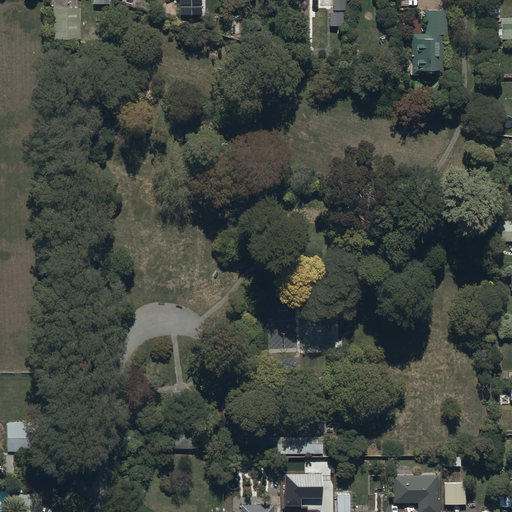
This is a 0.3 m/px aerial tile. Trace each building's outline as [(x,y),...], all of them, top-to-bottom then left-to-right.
[(201,14),(200,0),(179,0),(180,15),(201,14)] [(345,0),(333,0),(334,11),(346,11),(345,0)] [(52,40),(79,40),(78,8),(52,8),(52,40)] [(446,10),(424,10),(424,34),(410,34),(410,77),(442,76),(442,35),(446,35),(446,10)] [(344,12),(330,13),(330,26),(344,26),(344,12)] [(511,18),(500,18),(500,40),(511,39),(511,18)] [(511,220),(496,220),(496,242),(511,241),(511,220)] [(511,323),(500,324),(500,336),(511,336),(511,323)] [(42,422),(5,422),(5,452),(21,452),(21,446),(41,446),(42,422)] [(172,449),(194,449),(194,428),(173,428),(172,436),(165,437),(165,446),(172,446),(172,449)] [(321,436),(268,437),(268,454),(321,454),(321,436)] [(12,456),(1,456),(1,477),(12,477),(12,456)] [(322,474),(285,474),(285,506),(302,506),(302,498),(322,498),(322,474)] [(436,475),(392,475),(392,503),(417,503),(416,511),(441,511),(441,500),(436,500),(436,475)] [(464,504),(464,482),(444,483),(444,504),(464,504)] [(8,511),(9,491),(0,490),(0,511),(8,511)] [(40,511),(40,494),(12,494),(12,511),(40,511)] [(348,511),(348,495),(336,495),(336,511),(348,511)]
